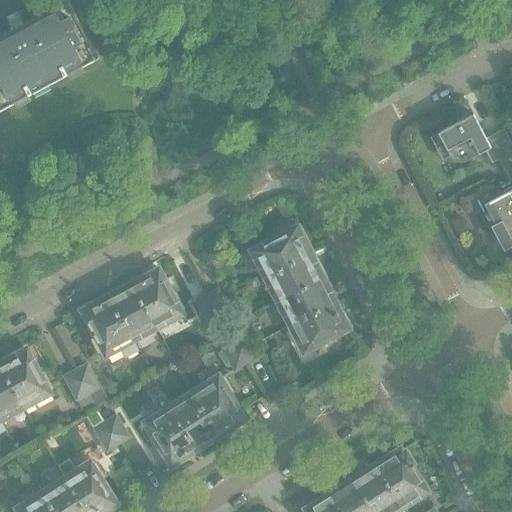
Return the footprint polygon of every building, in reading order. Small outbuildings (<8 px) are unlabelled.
[(99,58),(67,0),(18,26),(49,84),(99,58)] [(49,84),(18,26),(0,36),(0,109),(0,110),(49,84)] [(466,160),(486,149),(493,162),(498,160),(511,185),(511,184),(511,143),(504,129),(487,139),(474,114),(431,137),(440,154),(448,150),(451,154),(451,155),(454,158),(457,160),(462,161),(466,160)] [(497,187),(475,197),(488,222),(493,219),(499,230),(503,228),(511,242),(511,241),(511,187),(500,194),(497,187)] [(310,254),(306,245),(305,243),(309,241),(302,227),(298,229),(297,227),(295,228),(271,241),(269,237),(254,245),(255,249),(253,250),(266,277),(310,254)] [(322,278),(321,275),(321,273),(324,272),(317,258),(314,260),(313,258),(310,254),(266,277),(279,301),(322,278)] [(185,308),(177,293),(173,295),(160,271),(161,271),(160,269),(157,270),(155,267),(141,274),(143,278),(142,279),(133,284),(156,328),(183,313),(181,310),(185,308)] [(258,282),(256,278),(247,282),(249,286),(258,282)] [(334,301),(333,297),(332,296),(336,294),(329,280),(325,282),(324,281),(322,278),(279,301),(290,323),(334,301)] [(156,328),(133,284),(130,285),(129,286),(127,282),(113,290),(115,293),(114,294),(109,297),(133,340),(156,328)] [(252,291),(260,286),(258,282),(249,286),(252,291)] [(230,312),(223,298),(219,290),(207,296),(218,318),(230,312)] [(218,318),(207,296),(196,302),(202,314),(197,316),(202,327),(218,318)] [(133,340),(109,297),(100,302),(100,301),(99,302),(97,298),(83,306),(85,309),(83,310),(97,336),(93,338),(101,354),(105,352),(106,354),(133,340)] [(349,329),(348,326),(351,324),(344,311),(341,312),(340,311),(334,301),(290,323),(304,351),(307,349),(309,353),(324,345),(322,342),(347,329),(347,330),(349,329)] [(258,357),(252,347),(245,336),(233,343),(246,364),(258,357)] [(246,364),(233,343),(223,350),(235,370),(246,364)] [(53,389),(45,374),(44,373),(41,375),(28,351),(28,350),(27,349),(25,350),(23,347),(9,354),(11,358),(10,358),(10,359),(2,363),(24,407),(50,393),(49,391),(53,389)] [(24,407),(2,363),(0,364),(0,418),(1,420),(24,407)] [(108,403),(88,364),(76,371),(83,384),(94,405),(96,409),(108,403)] [(94,405),(83,384),(76,371),(65,377),(78,401),(81,399),(86,409),(94,405)] [(244,417),(230,394),(233,391),(224,377),(221,379),(219,376),(193,392),(220,434),(229,429),(230,428),(232,432),(245,423),(243,420),(246,418),(245,417),(244,417)] [(220,434),(193,392),(170,407),(196,448),(199,446),(200,447),(201,446),(203,450),(217,442),(214,438),(216,437),(215,437),(220,434)] [(196,448),(170,407),(146,423),(147,425),(144,427),(153,442),(156,440),(171,463),(170,464),(171,465),(174,464),(176,467),(189,459),(187,455),(188,455),(188,453),(196,448)] [(132,438),(117,414),(113,417),(110,413),(103,418),(105,421),(120,446),(132,438)] [(120,446),(105,421),(93,429),(108,453),(120,446)] [(429,487),(421,476),(419,477),(414,469),(416,468),(414,466),(416,465),(406,449),(403,451),(402,450),(401,450),(399,447),(387,455),(389,458),(388,458),(388,459),(377,466),(404,507),(403,508),(429,492),(427,489),(429,487)] [(116,502),(102,479),(105,477),(96,462),(92,464),(91,462),(66,478),(86,511),(112,511),(118,509),(116,505),(118,504),(117,502),(116,502)] [(404,507),(377,466),(377,465),(375,466),(373,463),(359,472),(361,475),(360,476),(354,480),(374,511),(396,511),(403,508),(404,507)] [(374,511),(354,480),(353,480),(351,477),(337,486),(339,489),(338,490),(331,495),(342,511),(374,511)] [(86,511),(66,478),(41,494),(51,511),(86,511)] [(51,511),(41,494),(17,508),(19,511),(17,511),(51,511)] [(342,511),(331,495),(320,502),(320,501),(319,502),(317,499),(305,506),(307,510),(306,510),(307,511),(306,511),(342,511)]
